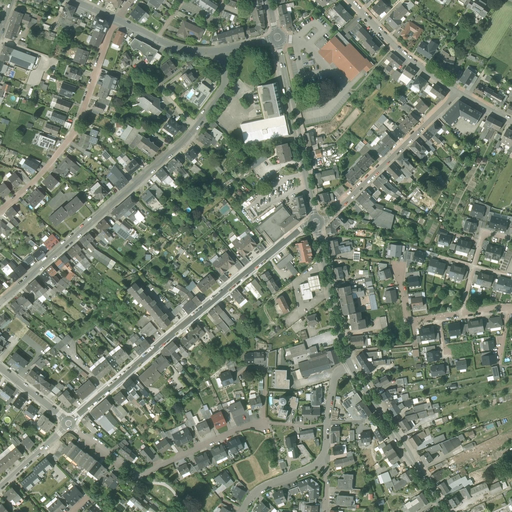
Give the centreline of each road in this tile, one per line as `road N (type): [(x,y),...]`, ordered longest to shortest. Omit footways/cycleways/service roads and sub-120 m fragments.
road 1 (tertiary): [(73,420),(310,224)]
road 2 (residential): [(195,128),(0,303)]
road 3 (residential): [(0,212),(76,130),(114,19)]
road 4 (residential): [(322,220),(457,92)]
road 5 (secondary): [(314,216),(277,43)]
road 6 (residential): [(457,92),(393,47),(348,0)]
road 7 (secondary): [(316,228),(350,366)]
road 8 (unclassified): [(263,421),(136,475)]
